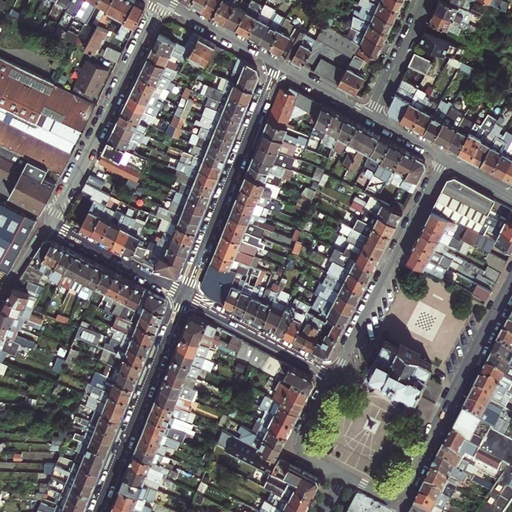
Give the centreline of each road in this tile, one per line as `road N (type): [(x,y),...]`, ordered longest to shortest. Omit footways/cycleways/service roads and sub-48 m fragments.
road 1 (residential): [(343,477),(383,497),(404,492),(511,280)]
road 2 (residential): [(47,222),(160,0)]
road 3 (residential): [(279,65),(184,294)]
road 4 (residential): [(447,157),(334,375)]
road 5 (residential): [(96,511),(184,294)]
road 6 (residential): [(184,294),(334,375)]
road 7 (residential): [(184,294),(47,222)]
road 8 (residential): [(162,0),(279,65)]
road 9 (residential): [(334,375),(300,444),(309,460),(343,477)]
road 10 (residential): [(369,115),(425,0)]
